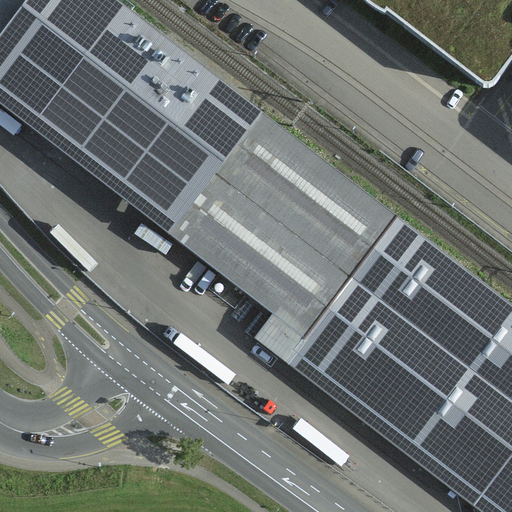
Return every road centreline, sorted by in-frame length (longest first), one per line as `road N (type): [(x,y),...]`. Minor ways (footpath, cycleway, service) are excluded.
road 1 (primary): [(145,373),(337,511)]
road 2 (primary): [(0,236),(145,373)]
road 3 (tertiary): [(0,422),(29,434),(74,428),(145,373)]
